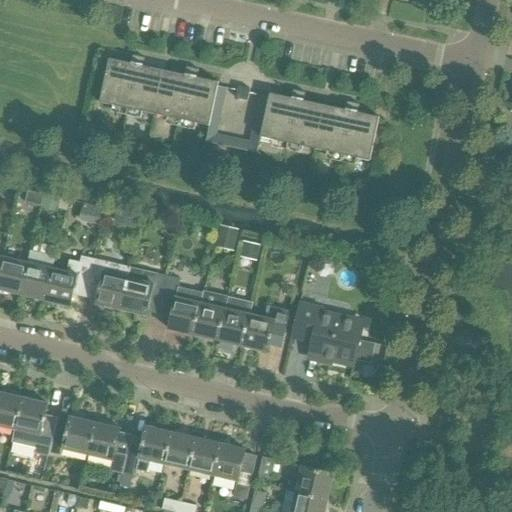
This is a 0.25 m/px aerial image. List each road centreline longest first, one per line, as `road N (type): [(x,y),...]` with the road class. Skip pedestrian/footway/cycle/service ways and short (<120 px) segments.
road 1 (residential): [(395,429),(0,343)]
road 2 (residential): [(395,429),(474,67)]
road 3 (residential): [(474,67),(156,0)]
